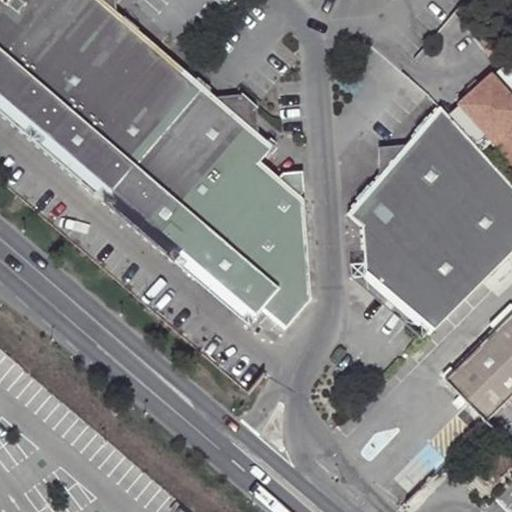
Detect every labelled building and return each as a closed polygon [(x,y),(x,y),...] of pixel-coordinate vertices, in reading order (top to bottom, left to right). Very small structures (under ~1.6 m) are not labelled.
[(183,70),(118,16),(99,0),(0,0),(0,101),(115,199),(114,185),(200,86),(183,70)] [(99,0),(118,16),(116,0),(99,0)] [(511,94),(484,69),(450,105),(511,163),(511,94)] [(262,138),(256,133),(218,101),(200,86),(114,185),(115,199),(179,254),(188,247),(276,174),(261,161),(272,148),(262,138)] [(255,110),(240,97),(218,101),(256,133),(255,110)] [(405,151),(380,181),(350,216),(365,231),(368,280),(431,333),(511,255),(511,184),(440,110),(405,151)] [(377,151),(380,181),(405,151),(377,151)] [(310,272),(305,201),(283,181),(276,174),(188,247),(187,261),(253,317),(260,310),(285,331),(312,301),(296,288),(310,272)] [(283,181),(305,201),(303,175),(287,176),(283,181)] [(487,420),(511,394),(511,317),(448,382),(473,407),(469,411),(481,422),(485,418),(487,420)]
